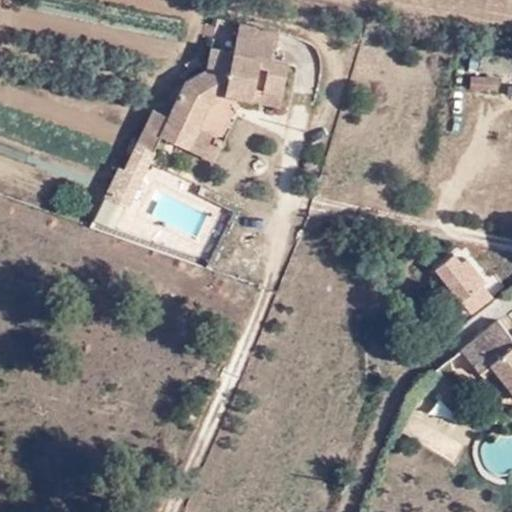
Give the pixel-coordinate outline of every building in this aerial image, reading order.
[(179,75),(162,110),(187,122),(198,99),(217,87),(257,95),(259,84),(275,88),(280,56),(265,52),(270,25),(233,18),(227,45),(204,41),(202,54),(191,61),(194,65),(179,75)] [(467,75),(466,90),(495,92),(496,77),(467,75)] [(273,99),(275,88),(259,84),(257,95),(273,99)] [(153,130),(162,110),(148,104),(132,136),(146,143),(153,130)] [(187,122),(162,110),(153,130),(178,141),(187,122)] [(146,143),(132,136),(120,162),(115,160),(100,189),(124,201),(151,145),(146,143)] [(216,161),(221,144),(195,136),(190,154),(216,161)] [(462,268),(454,258),(436,270),(472,314),(494,298),(485,287),(479,291),(472,281),(479,276),(468,264),(462,268)] [(511,334),(503,322),(464,352),(485,377),(496,368),(511,388),(511,334)]
